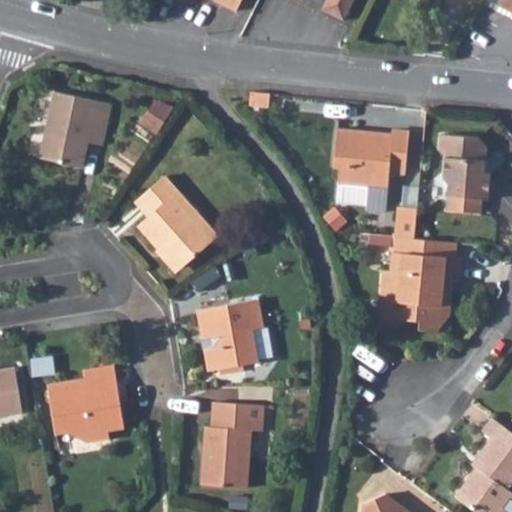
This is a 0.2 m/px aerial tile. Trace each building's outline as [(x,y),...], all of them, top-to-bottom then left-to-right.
[(216,0),(234,9),(239,0),(216,0)] [(322,0),(319,6),(342,17),(350,0),(322,0)] [(511,0),(496,0),(494,3),(511,12),(511,0)] [(81,168),(86,142),(92,114),(106,116),(109,104),(54,93),(40,159),(81,168)] [(155,98),(147,125),(164,130),(172,103),(155,98)] [(324,123),(321,157),(328,157),(327,174),(380,178),(381,163),(396,163),(400,123),(382,121),(381,127),(324,123)] [(432,131),(430,149),(438,160),(435,178),(439,185),(437,209),(474,211),(476,195),(483,195),(486,170),(479,169),(482,147),(470,136),(432,131)] [(163,178),(136,203),(148,218),(140,227),(161,250),(165,248),(182,268),(212,242),(170,194),(174,190),(163,178)] [(389,202),(386,232),(404,234),(406,203),(389,202)] [(385,231),(357,229),(355,247),(370,248),(367,267),(373,267),(380,267),(383,246),(450,251),(452,239),(404,234),(386,232),(385,231)] [(380,267),(373,267),(370,300),(392,301),(390,317),(408,318),(408,324),(420,324),(425,321),(439,309),(440,291),(433,291),(435,273),(452,274),(455,252),(450,251),(383,246),(380,267)] [(255,298),(195,307),(200,338),(211,337),(213,349),(202,350),(205,369),(255,361),(250,329),(260,328),(255,298)] [(83,379),(49,383),(56,434),(68,433),(86,443),(110,439),(108,426),(122,424),(120,411),(109,405),(107,394),(117,392),(113,365),(82,368),(83,379)] [(0,419),(21,416),(15,370),(0,372),(0,419)] [(202,423),(198,478),(245,481),(250,427),(257,427),(259,404),(213,401),(211,423),(202,423)] [(511,471),(511,436),(485,416),(478,425),(488,432),(477,447),(483,452),(454,490),(479,511),(511,511),(511,487),(504,481),(511,471)] [(410,511),(382,491),(358,503),(356,511),(410,511)]
